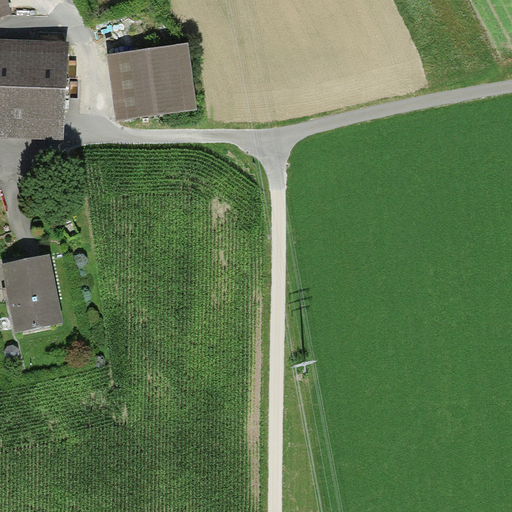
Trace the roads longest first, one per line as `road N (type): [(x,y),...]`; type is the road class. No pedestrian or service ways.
road 1 (unclassified): [(278,511),(276,134)]
road 2 (unclassified): [(65,0),(87,41),(90,132),(276,134)]
road 3 (unclassified): [(276,134),(511,88)]
